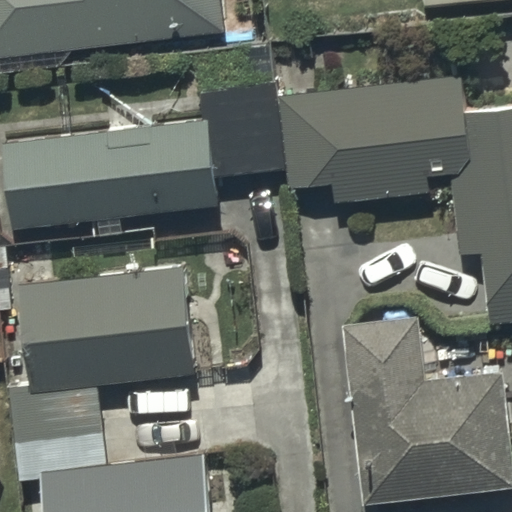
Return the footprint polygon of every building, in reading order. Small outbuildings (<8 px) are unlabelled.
[(0,0),(0,48),(227,22),(224,0),(0,0)] [(273,35),(247,37),(251,75),(276,73),(273,35)] [(465,63),(277,84),(285,178),(335,173),(337,192),(430,182),(429,164),(452,162),(475,159),(469,98),(465,63)] [(210,78),(213,108),(220,184),(285,178),(277,84),(276,73),(251,75),(210,78)] [(475,159),(452,162),(460,246),(481,244),(488,311),(511,308),(511,93),(469,98),(475,159)] [(213,108),(6,130),(16,219),(103,210),(105,228),(127,225),(125,206),(223,196),(220,184),(213,108)] [(34,373),(14,375),(24,469),(48,466),(52,511),(214,511),(207,443),(110,454),(102,376),(196,366),(184,258),(23,275),(34,373)] [(372,310),(344,313),(363,493),(511,478),(511,421),(506,360),(426,367),(420,303),(405,304),(404,295),(371,299),(372,310)]
